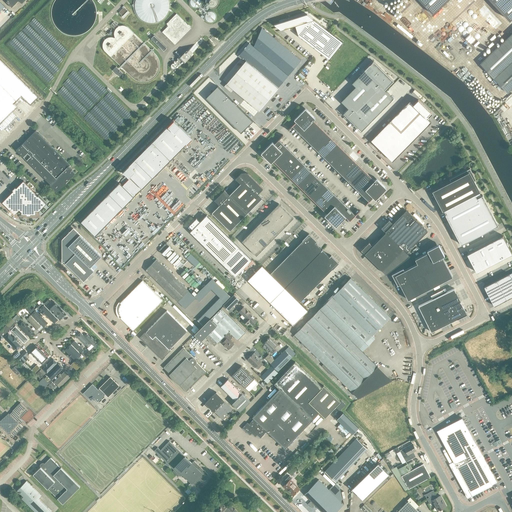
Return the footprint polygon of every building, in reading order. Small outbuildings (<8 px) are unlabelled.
[(134,0),(133,3),(134,12),(143,21),(149,23),(159,22),(167,13),(168,11),(170,10),(168,0),(134,0)] [(204,10),(212,2),(212,0),(201,0),(200,0),(189,0),(189,3),(193,7),(200,8),(202,10),(204,10)] [(419,0),(433,14),(448,0),(419,0)] [(511,16),(511,0),(488,0),(508,20),(511,16)] [(219,5),(220,12),(227,10),(226,3),(219,5)] [(390,3),(385,7),(387,9),(385,11),(387,13),(394,7),(390,3)] [(124,18),(130,12),(124,7),(119,12),(124,18)] [(210,10),(203,15),(210,23),(217,17),(210,10)] [(305,14),(273,23),(281,29),(295,25),(298,34),(298,35),(329,59),(342,42),(305,14)] [(177,15),(167,24),(169,26),(163,33),(174,44),(189,27),(177,15)] [(301,60),(263,28),(262,29),(254,46),(254,47),(249,43),(238,56),(245,62),(227,83),(259,110),(301,60)] [(511,33),(480,63),(508,93),(511,88),(511,33)] [(154,35),(151,39),(164,51),(167,48),(154,35)] [(187,50),(180,58),(184,63),(192,55),(187,50)] [(38,96),(0,58),(0,125),(3,129),(16,116),(11,112),(19,103),(16,100),(20,95),(30,104),(38,96)] [(385,89),(394,80),(374,61),(353,82),(356,86),(342,101),(349,108),(344,113),(362,131),(394,98),(385,89)] [(116,66),(113,70),(120,76),(123,73),(116,66)] [(218,86),(206,98),(241,133),(253,121),(218,86)] [(410,101),(378,133),(385,140),(378,147),(393,162),(432,122),(428,118),(429,117),(429,118),(433,114),(431,112),(418,100),(414,104),(410,101)] [(191,114),(201,123),(208,115),(199,106),(191,114)] [(297,121),(288,130),(293,126),(369,201),(365,205),(365,206),(373,197),(376,199),(387,188),(377,178),(374,180),(314,120),(315,118),(306,108),(294,119),(297,121)] [(193,139),(174,120),(124,171),(130,176),(123,186),(120,183),(81,222),(95,236),(186,144),(193,139)] [(64,186),(66,183),(75,173),(72,169),(69,166),(70,164),(36,130),(22,144),(16,150),(27,160),(51,184),(50,184),(57,192),(63,185),(64,186)] [(272,141),(261,153),(271,163),(273,161),(327,213),(325,215),(336,226),(346,217),(350,221),(360,211),(355,215),(279,140),(283,135),(275,143),(272,141)] [(469,169),(449,179),(452,183),(434,192),(444,211),(446,211),(447,213),(446,214),(462,244),(498,225),(481,192),(480,193),(474,182),(476,181),(469,169)] [(241,184),(230,195),(232,197),(247,213),(263,198),(259,193),(263,188),(249,175),(249,174),(248,173),(247,173),(246,172),(245,172),(244,172),(243,173),(242,173),(241,173),(240,174),(236,179),(241,184)] [(38,196),(35,194),(36,193),(24,181),(3,202),(15,214),(19,210),(22,212),(22,214),(36,214),(36,211),(39,211),(47,204),(38,195),(38,196)] [(230,231),(247,213),(232,197),(230,195),(225,190),(220,194),(214,200),(219,205),(212,213),(230,231)] [(144,213),(152,221),(148,225),(155,233),(183,204),(178,199),(174,203),(168,198),(153,213),(149,209),(144,213)] [(293,218),(279,204),(242,241),(257,255),(293,218)] [(382,228),(386,232),(404,250),(407,252),(428,231),(406,210),(393,223),(389,220),(382,228)] [(193,229),(190,231),(235,276),(252,260),(206,215),(200,222),(196,218),(189,225),(193,229)] [(84,281),(94,271),(90,268),(102,256),(80,235),(75,230),(63,242),(63,259),(66,263),(84,281)] [(404,250),(386,232),(373,246),(369,242),(361,250),(386,274),(410,256),(407,252),(404,250)] [(309,234),(270,274),(274,277),(285,288),(295,298),(299,302),(339,263),(331,255),(330,257),(315,243),(317,241),(309,234)] [(511,253),(503,234),(466,253),(477,273),(511,254),(511,253)] [(135,253),(141,246),(134,239),(127,245),(135,253)] [(453,277),(442,257),(445,255),(439,244),(427,250),(429,252),(415,259),(418,264),(405,270),(403,268),(392,274),(398,285),(400,284),(408,300),(453,277)] [(178,301),(188,290),(157,259),(146,270),(178,301)] [(270,274),(262,265),(247,281),(260,293),(274,277),(270,274)] [(511,275),(510,273),(485,286),(494,305),(511,295),(511,275)] [(285,288),(274,277),(260,293),(271,303),(285,288)] [(369,358),(362,351),(375,338),(372,335),(390,317),(351,278),(294,335),(352,391),(377,365),(369,358)] [(133,330),(163,300),(142,280),(120,303),(121,304),(120,305),(120,306),(119,307),(119,308),(119,310),(119,311),(119,312),(119,314),(120,315),(121,316),(121,317),(120,318),(133,330)] [(208,280),(205,284),(211,290),(214,286),(208,280)] [(295,298),(285,288),(271,303),(281,313),(295,298)] [(456,293),(454,288),(419,306),(431,332),(458,319),(467,314),(465,310),(461,302),(457,293),(456,293)] [(217,289),(213,293),(219,298),(223,294),(217,289)] [(240,298),(235,293),(224,304),(229,309),(240,298)] [(293,325),(308,310),(299,302),(295,298),(281,313),(293,325)] [(55,303),(50,307),(60,318),(65,313),(55,303)] [(44,306),(41,309),(54,322),(57,319),(44,306)] [(253,324),(258,319),(244,306),(240,310),(246,317),(245,317),(246,318),(243,320),(247,325),(251,321),(253,324)] [(238,340),(246,332),(222,308),(211,319),(210,318),(194,333),(201,340),(205,337),(214,346),(220,340),(222,342),(222,343),(229,349),(234,344),(232,342),(230,340),(233,336),(238,340)] [(162,359),(166,355),(171,350),(169,349),(187,331),(167,310),(140,338),(162,359)] [(44,326),(48,323),(36,311),(32,314),(44,326)] [(37,329),(40,326),(30,316),(27,318),(37,329)] [(29,336),(33,332),(22,321),(19,325),(29,336)] [(25,343),(28,339),(15,326),(12,330),(25,343)] [(8,332),(3,337),(17,350),(22,345),(8,332)] [(81,332),(77,335),(88,347),(92,343),(81,332)] [(271,351),(277,345),(270,337),(264,343),(271,351)] [(74,340),(71,343),(81,353),(85,350),(74,340)] [(94,345),(90,349),(93,351),(95,349),(99,345),(98,345),(97,343),(94,346),(94,345)] [(71,344),(65,349),(76,360),(81,355),(71,344)] [(36,345),(29,352),(42,364),(49,357),(44,353),(45,353),(45,352),(42,349),(40,349),(36,345)] [(186,391),(206,372),(197,362),(197,361),(197,360),(196,359),(194,358),(184,347),(164,367),(170,374),(169,374),(171,377),(173,380),(176,383),(179,384),(180,385),(186,391)] [(279,372),(291,359),(296,354),(292,349),(287,354),(284,351),(274,360),(269,354),(265,358),(279,372)] [(18,351),(12,357),(15,360),(20,354),(18,351)] [(255,367),(261,361),(254,354),(248,359),(255,367)] [(43,369),(47,373),(57,363),(53,358),(43,369)] [(80,367),(76,371),(77,371),(77,372),(83,366),(81,363),(85,359),(83,358),(78,363),(77,362),(77,363),(80,367)] [(325,418),(339,403),(295,361),(274,383),(281,390),(254,418),(249,424),(247,423),(243,428),(250,435),(251,433),(255,436),(257,435),(260,438),(267,431),(284,447),(318,412),(325,418)] [(18,375),(23,371),(16,364),(12,369),(18,375)] [(48,375),(51,378),(62,367),(59,364),(48,375)] [(263,388),(242,366),(232,375),(245,388),(246,387),(255,396),(263,388)] [(272,366),(261,377),(267,383),(278,372),(272,366)] [(54,381),(60,386),(71,376),(65,371),(54,381)] [(110,377),(100,388),(106,394),(108,396),(119,386),(110,377)] [(251,401),(245,396),(242,393),(228,379),(221,386),(235,400),(233,403),(241,411),(251,401)] [(98,390),(92,384),(83,393),(91,401),(94,398),(98,402),(106,394),(100,388),(98,390)] [(214,411),(225,401),(216,392),(206,403),(214,411)] [(225,401),(214,411),(223,420),(233,409),(225,401)] [(14,436),(23,427),(19,423),(22,420),(20,418),(27,411),(20,404),(12,411),(13,411),(7,417),(6,418),(5,419),(5,420),(4,421),(4,422),(4,423),(4,424),(4,425),(4,426),(5,426),(5,427),(5,428),(6,428),(6,429),(7,429),(14,436)] [(343,413),(338,419),(354,433),(358,428),(343,413)] [(445,453),(469,497),(497,481),(465,423),(460,422),(439,433),(448,451),(445,453)] [(340,478),(367,448),(356,438),(329,467),(340,478)] [(192,463),(169,441),(158,453),(154,450),(173,469),(180,477),(180,476),(182,473),(196,487),(208,474),(208,475),(194,461),(192,463)] [(406,461),(416,456),(413,452),(416,450),(413,444),(400,451),(406,461)] [(295,460),(301,454),(297,451),(292,456),(295,460)] [(61,467),(51,458),(41,467),(40,467),(33,474),(48,489),(48,488),(63,504),(80,486),(61,467)] [(270,463),(266,473),(273,476),(277,466),(270,463)] [(362,499),(388,474),(378,464),(379,463),(378,463),(352,488),(362,499)] [(412,470),(409,463),(398,469),(396,466),(391,469),(395,474),(406,491),(431,477),(423,464),(412,470)] [(395,474),(370,498),(371,498),(385,511),(384,511),(387,511),(408,494),(395,474)] [(293,496),(300,489),(290,479),(292,478),(289,475),(283,481),(286,484),(284,486),(293,496)] [(322,511),(335,511),(344,504),(319,479),(304,494),(322,511)] [(35,511),(50,511),(52,511),(38,498),(41,495),(27,481),(17,490),(24,497),(22,498),(35,511)] [(436,498),(434,495),(432,490),(424,494),(427,499),(429,504),(433,502),(437,511),(446,506),(441,496),(436,498)] [(419,511),(413,506),(416,503),(411,498),(397,511),(419,511)] [(226,506),(221,501),(209,511),(238,511),(235,509),(234,509),(232,507),(233,507),(229,503),(226,506)]
